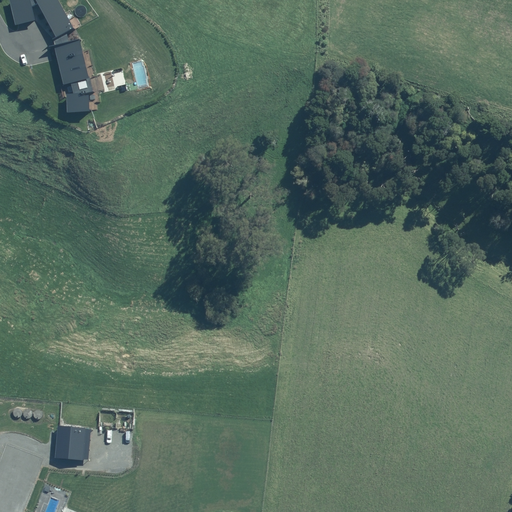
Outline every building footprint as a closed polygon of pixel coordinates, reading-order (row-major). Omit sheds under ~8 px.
[(33,0),(13,0),(19,26),(38,21),(33,0)] [(79,29),(62,0),(38,0),(60,40),(79,29)] [(96,92),(84,42),(73,45),(71,38),(58,42),(60,48),(57,49),(67,86),(62,87),(65,97),(71,96),(68,87),(76,85),(79,96),(96,92)] [(73,115),(95,114),(94,99),(85,99),(85,96),(71,97),(73,115)] [(93,430),(59,427),(56,459),(90,462),(93,430)]
